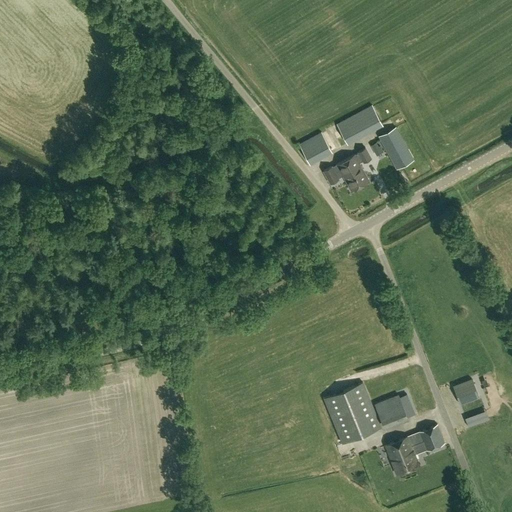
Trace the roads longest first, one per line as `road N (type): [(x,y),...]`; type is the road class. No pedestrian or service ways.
road 1 (tertiary): [(0,372),(161,332),(354,232)]
road 2 (unclassified): [(483,511),(369,223)]
road 3 (unclassified): [(354,232),(166,0)]
road 4 (tertiary): [(369,223),(511,145)]
